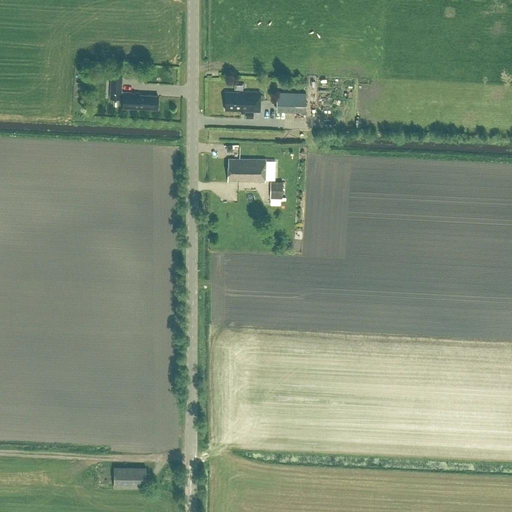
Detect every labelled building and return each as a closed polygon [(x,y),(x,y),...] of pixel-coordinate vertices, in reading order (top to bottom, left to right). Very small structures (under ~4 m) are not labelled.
[(111,73),(110,92),(110,98),(121,98),(122,73),(111,73)] [(260,92),(240,91),(240,92),(226,92),(225,110),(259,111),(260,92)] [(123,92),(122,108),(157,110),(158,95),(139,94),(139,92),(123,92)] [(277,92),(277,99),(276,111),(305,112),(306,93),(277,92)] [(265,182),(265,181),(270,181),(270,159),(265,159),(228,158),(227,181),(265,182)] [(283,181),(270,181),(269,198),(282,198),(283,181)] [(145,487),(146,467),(113,466),(113,486),(145,487)]
